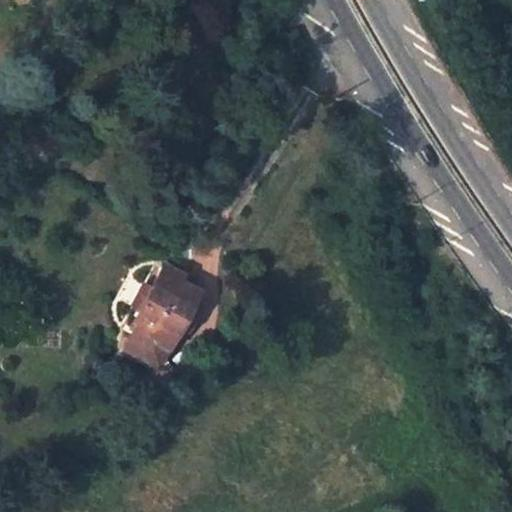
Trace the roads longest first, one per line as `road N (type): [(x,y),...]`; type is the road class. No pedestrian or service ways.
road 1 (primary): [(349,0),(419,138),(511,271)]
road 2 (primary): [(511,208),(386,0)]
